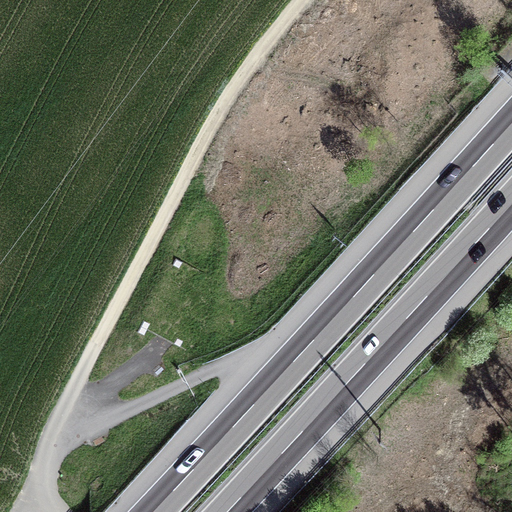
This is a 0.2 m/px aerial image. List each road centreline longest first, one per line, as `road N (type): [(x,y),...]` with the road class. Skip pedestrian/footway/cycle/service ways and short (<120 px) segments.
road 1 (motorway): [(511,123),(153,511)]
road 2 (track): [(301,0),(225,101),(80,375)]
road 3 (motorway): [(226,511),(511,202)]
road 4 (track): [(352,511),(511,355)]
